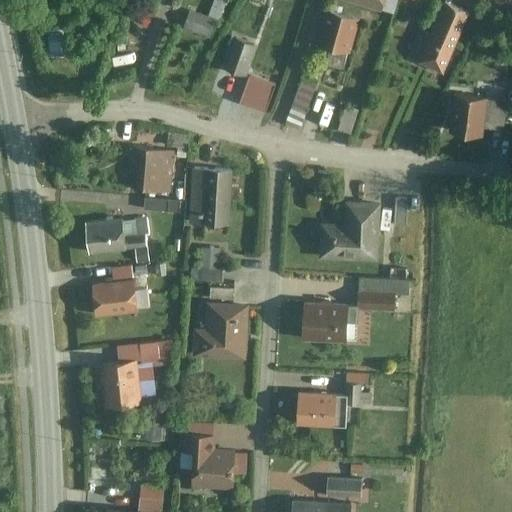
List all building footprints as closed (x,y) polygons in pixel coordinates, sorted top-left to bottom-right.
[(193,7),(189,29),(220,35),(226,0),(207,0),(205,10),(193,7)] [(331,0),(374,11),(377,0),(331,0)] [(446,77),(466,15),(433,4),(413,66),(446,77)] [(350,55),(357,19),(328,13),(320,49),(350,55)] [(241,77),(252,47),(225,37),(214,67),(241,77)] [(305,72),(294,120),(310,124),(322,75),(305,72)] [(261,110),(269,82),(243,74),(234,102),(261,110)] [(506,102),(448,95),(443,136),(475,140),(476,129),(502,132),(506,102)] [(359,131),(361,106),(347,105),(345,129),(359,131)] [(174,152),(137,149),(133,192),(170,195),(174,152)] [(226,224),(230,170),(190,167),(186,221),(226,224)] [(184,211),(185,199),(149,194),(147,206),(184,211)] [(372,259),(375,203),(341,201),(339,227),(316,226),(315,256),(372,259)] [(123,217),(79,222),(82,256),(126,251),(123,217)] [(226,278),(227,245),(206,244),(204,278),(226,278)] [(112,283),(83,286),(87,321),(137,315),(131,264),(110,267),(112,283)] [(394,313),(394,298),(405,299),(406,280),(356,278),(355,312),(394,313)] [(236,299),(237,287),(217,285),(215,296),(236,299)] [(243,360),(244,306),(203,305),(203,333),(191,333),(190,359),(243,360)] [(347,308),(298,306),(296,339),(345,342),(347,308)] [(138,403),(133,356),(97,360),(102,407),(138,403)] [(344,394),(293,393),(293,425),(343,426),(344,394)] [(233,490),(235,451),(215,450),(215,441),(192,440),(190,488),(233,490)] [(364,481),(324,477),(322,496),(362,499),(364,481)] [(350,511),(351,501),(290,499),(289,511),(350,511)]
